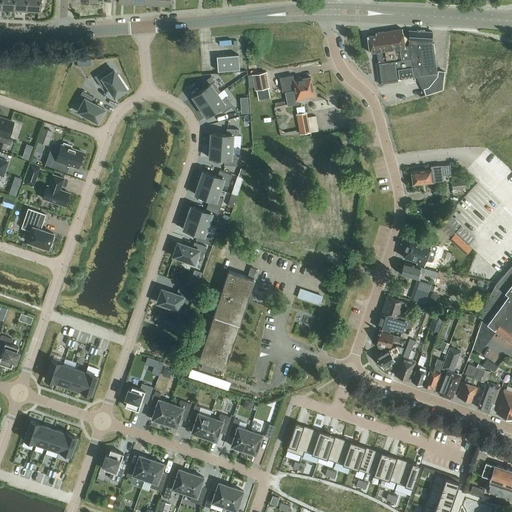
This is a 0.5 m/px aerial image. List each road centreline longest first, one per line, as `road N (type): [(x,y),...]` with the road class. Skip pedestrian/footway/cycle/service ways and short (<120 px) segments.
road 1 (residential): [(365,369),(360,340),(395,232),(398,189),(378,115),(346,77),(324,13)]
road 2 (residential): [(101,422),(195,148),(186,112),(147,95)]
road 3 (tertiary): [(511,20),(324,13)]
road 4 (tertiary): [(143,27),(324,13)]
road 5 (residential): [(266,477),(101,422)]
road 6 (residential): [(511,430),(365,369)]
road 7 (residential): [(62,266),(105,136)]
road 8 (residential): [(19,392),(62,266)]
